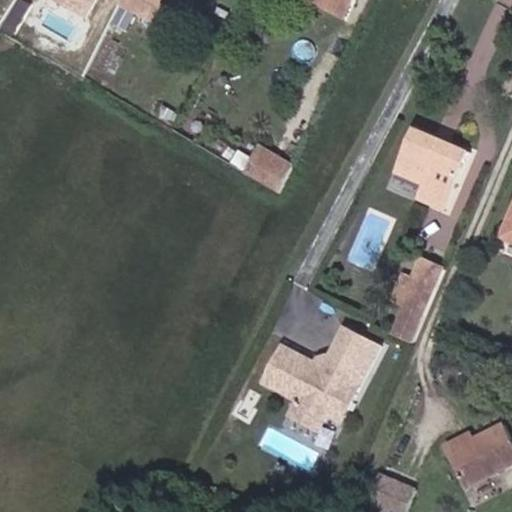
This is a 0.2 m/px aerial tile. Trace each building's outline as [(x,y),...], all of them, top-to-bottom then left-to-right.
[(136,0),(156,10),(161,0),(136,0)] [(330,0),(356,12),(362,0),(361,0),(330,0)] [(415,141),(401,171),(430,185),(425,198),(451,209),(470,163),(449,156),(447,162),(432,155),(435,149),(415,141)] [(250,170),(283,191),(297,164),(264,145),(250,170)] [(433,315),(452,269),(431,260),(422,281),(410,276),(401,298),(413,303),(412,306),(433,315)] [(423,339),(433,315),(412,306),(402,331),(423,339)] [(327,361),(292,344),(273,380),(305,397),(296,414),(326,430),(334,413),(350,421),(389,342),(356,326),(339,360),(327,361)] [(481,483),(511,466),(511,418),(488,431),(461,445),(481,483)] [(457,439),(461,445),(488,431),(484,425),(457,439)] [(416,511),(427,484),(391,469),(379,497),(416,511)]
